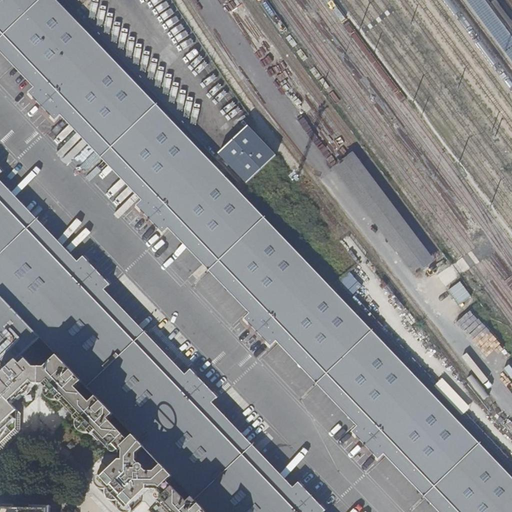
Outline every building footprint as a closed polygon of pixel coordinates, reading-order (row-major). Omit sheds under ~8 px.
[(0,0),(0,51),(34,87),(32,89),(38,95),(34,98),(51,116),(54,112),(60,117),(61,115),(142,200),(141,201),(145,207),(142,211),(158,228),(162,225),(167,229),(169,228),(250,313),(248,314),(253,320),(250,323),(267,341),(270,338),(275,343),(277,342),(303,369),(357,426),(355,427),(361,433),(357,436),(375,454),(378,451),(382,456),(385,454),(439,511),(511,511),(511,476),(326,281),(90,34),(57,0),(0,0)] [(38,95),(32,89),(28,92),(34,98),(38,95)] [(54,112),(51,116),(56,121),(60,117),(54,112)] [(414,274),(427,265),(434,260),(355,153),(334,168),(414,274)] [(0,292),(2,295),(42,335),(81,380),(97,396),(113,412),(133,433),(175,477),(194,497),(207,511),(324,511),(327,510),(304,486),(300,490),(296,485),(293,487),(213,403),(215,401),(210,396),(214,393),(196,375),(192,378),(187,373),(186,374),(106,291),(107,289),(102,284),(107,280),(89,262),(84,266),(79,260),(77,261),(0,180),(0,292)] [(145,207),(141,201),(137,205),(142,211),(145,207)] [(163,233),(167,229),(162,225),(158,228),(163,233)] [(83,256),(79,260),(84,266),(89,262),(83,256)] [(434,260),(427,265),(437,278),(443,273),(434,260)] [(111,285),(107,280),(102,284),(107,289),(111,285)] [(0,375),(17,359),(40,337),(42,335),(2,295),(0,292),(0,375)] [(471,309),(465,302),(458,306),(464,314),(471,309)] [(244,318),(250,323),(253,320),(248,314),(244,318)] [(81,380),(42,335),(40,337),(42,339),(58,355),(45,367),(41,367),(40,385),(42,384),(47,387),(61,402),(63,400),(77,414),(75,416),(79,420),(80,419),(89,429),(89,431),(92,434),(97,430),(102,435),(116,450),(120,450),(120,459),(100,479),(127,508),(148,488),(157,489),(157,501),(161,497),(171,508),(174,511),(207,511),(194,497),(189,502),(170,481),(175,477),(133,433),(128,438),(108,417),(113,412),(97,396),(90,402),(75,386),(81,380)] [(272,346),(275,343),(270,338),(267,341),(272,346)] [(0,444),(5,439),(16,429),(16,419),(9,413),(15,408),(11,404),(17,398),(19,400),(23,397),(21,395),(28,389),(35,385),(40,385),(41,367),(35,367),(24,357),(19,361),(17,359),(0,375),(0,444)] [(190,369),(187,373),(192,378),(196,375),(190,369)] [(219,398),(214,393),(210,396),(215,401),(219,398)] [(351,430),(357,436),(361,433),(355,427),(351,430)] [(97,430),(92,434),(97,439),(102,435),(97,430)] [(75,444),(70,439),(65,443),(70,448),(75,444)]
